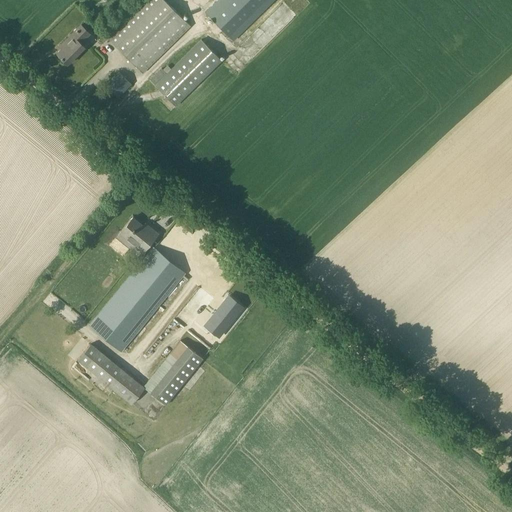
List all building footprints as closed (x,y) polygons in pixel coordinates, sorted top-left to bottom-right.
[(191,26),(165,0),(146,0),(108,38),(142,73),(191,26)] [(218,0),(205,13),(232,41),(274,0),(218,0)] [(90,34),(81,25),(63,42),(65,44),(57,53),(67,64),(85,47),(81,43),(90,34)] [(175,106),(182,99),(222,60),(201,39),(166,73),(162,68),(150,80),(175,106)] [(119,71),(105,85),(117,98),(131,84),(119,71)] [(133,217),(117,237),(130,247),(134,243),(143,251),(158,233),(149,226),(147,229),(133,217)] [(90,325),(120,350),(178,280),(174,276),(148,255),(137,268),(113,298),(90,325)] [(178,280),(183,274),(179,271),(174,276),(178,280)] [(229,294),(203,325),(219,338),(244,306),(229,294)] [(165,405),(203,358),(180,340),(143,386),(145,387),(144,388),(165,405)] [(143,386),(90,344),(77,360),(131,404),(144,388),(145,387),(143,386)]
